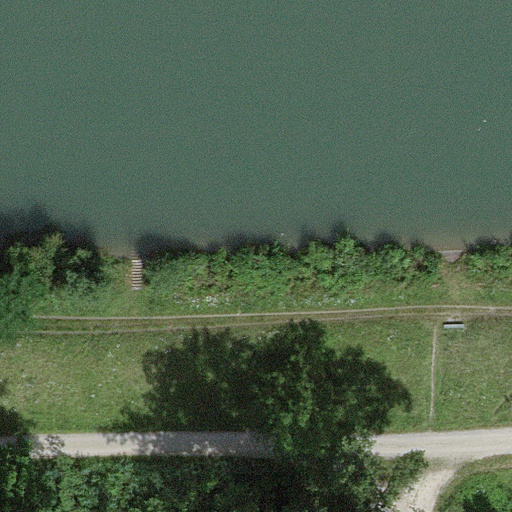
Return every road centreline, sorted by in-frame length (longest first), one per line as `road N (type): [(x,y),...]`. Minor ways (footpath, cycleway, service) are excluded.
road 1 (track): [(511,308),(0,321)]
road 2 (track): [(0,444),(511,436)]
